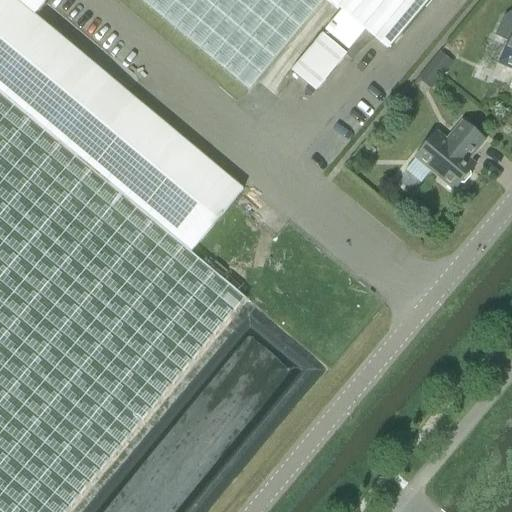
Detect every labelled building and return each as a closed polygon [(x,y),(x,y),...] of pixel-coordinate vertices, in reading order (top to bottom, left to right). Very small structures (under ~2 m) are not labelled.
[(0,0),(0,93),(191,253),(243,190),(34,16),(47,0),(0,0)] [(140,0),(249,91),(324,0),(140,0)] [(327,0),(328,1),(326,3),(336,12),(338,9),(341,12),(324,32),(348,51),(366,32),(387,50),(429,0),(327,0)] [(511,70),(511,31),(498,64),(511,70)] [(322,34),(291,71),(316,92),(346,54),(322,34)] [(453,63),(439,52),(417,79),(431,90),(453,63)] [(0,511),(66,511),(237,309),(245,299),(191,253),(0,93),(0,511)] [(437,133),(415,159),(454,191),(459,184),(464,185),(471,176),(470,172),(475,165),(469,160),(485,141),(462,122),(446,141),(437,133)]
